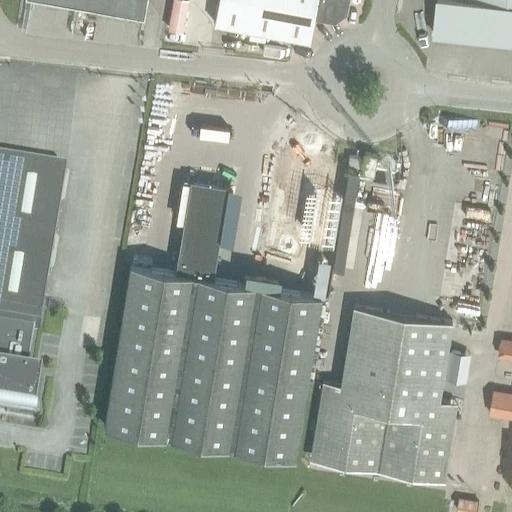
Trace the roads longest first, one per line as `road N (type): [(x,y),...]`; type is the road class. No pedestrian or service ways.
road 1 (unclassified): [(322,82),(0,47)]
road 2 (unknown): [(511,224),(476,424)]
road 3 (unclassified): [(322,82),(333,115),(365,128),(396,112),(405,91)]
